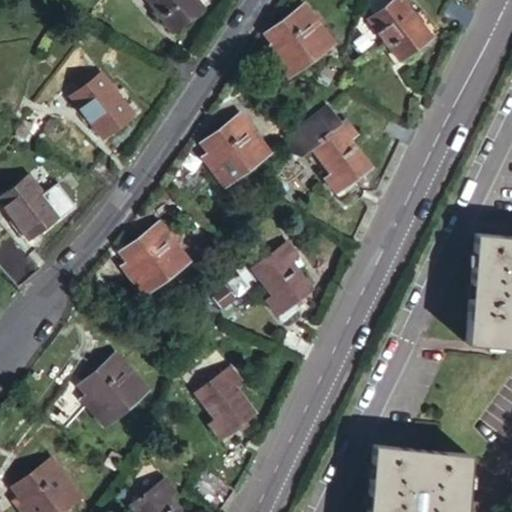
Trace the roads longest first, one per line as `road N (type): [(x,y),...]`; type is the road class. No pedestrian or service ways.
road 1 (residential): [(256,511),(507,0)]
road 2 (residential): [(0,343),(187,109),(262,0)]
